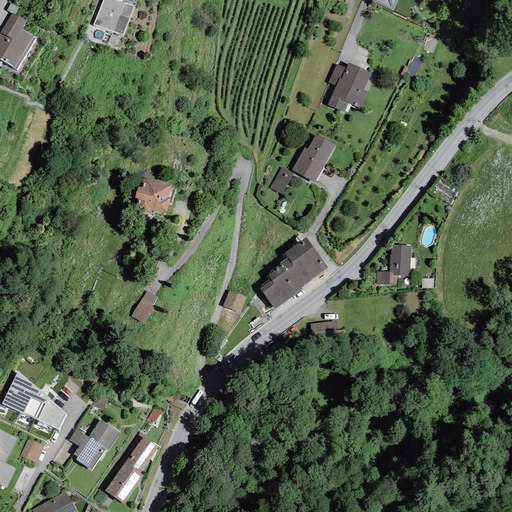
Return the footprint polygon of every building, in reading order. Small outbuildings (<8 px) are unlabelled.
[(134,6),(115,0),(102,0),(93,25),(123,35),(134,6)] [(393,10),(397,0),(373,0),(372,1),(393,10)] [(19,7),(11,2),(6,11),(11,13),(12,13),(15,15),(19,7)] [(15,15),(12,13),(11,13),(0,32),(0,33),(0,34),(0,59),(12,67),(12,68),(17,70),(36,38),(21,30),(26,21),(15,15)] [(371,73),(348,63),(345,68),(341,79),(339,78),(336,86),(327,105),(344,112),(348,103),(360,108),(367,92),(364,90),(371,73)] [(341,79),(345,68),(336,64),(328,83),(336,86),(339,78),(341,79)] [(335,145),(315,135),(307,149),(304,147),(291,170),(314,183),(335,145)] [(282,194),(293,174),(280,167),(269,188),(282,194)] [(170,198),(168,197),(172,185),(143,177),(140,187),(138,187),(135,198),(138,198),(136,206),(143,208),(142,212),(153,215),(154,211),(166,214),(170,198)] [(306,238),(284,253),(288,258),(280,263),(282,266),(268,275),(271,280),(259,288),(274,309),(303,290),(300,286),(327,268),(306,238)] [(397,285),(398,276),(410,276),(411,246),(391,246),(391,254),(390,254),(389,272),(376,272),(376,284),(397,285)] [(421,289),(433,288),(433,279),(421,279),(421,289)] [(146,291),(131,316),(144,324),(154,308),(152,306),(157,297),(146,291)] [(245,297),(228,291),(222,306),(239,313),(245,297)] [(335,321),(310,324),(311,335),(337,333),(335,321)] [(50,398),(18,371),(1,404),(58,430),(66,414),(49,400),(50,398)] [(92,406),(104,411),(108,400),(96,396),(92,406)] [(162,411),(153,409),(147,419),(155,421),(162,411)] [(120,433),(100,420),(88,438),(76,430),(69,440),(79,446),(74,454),(77,456),(75,460),(91,470),(104,450),(108,452),(120,433)] [(143,437),(145,438),(147,436),(141,432),(133,443),(137,446),(143,437)] [(16,442),(0,434),(0,487),(7,491),(16,471),(5,467),(16,442)] [(145,438),(143,437),(137,446),(104,491),(123,504),(143,476),(139,473),(158,447),(145,438)] [(44,448),(28,440),(19,457),(36,465),(44,448)] [(33,511),(76,511),(65,491),(32,510),(33,511)]
